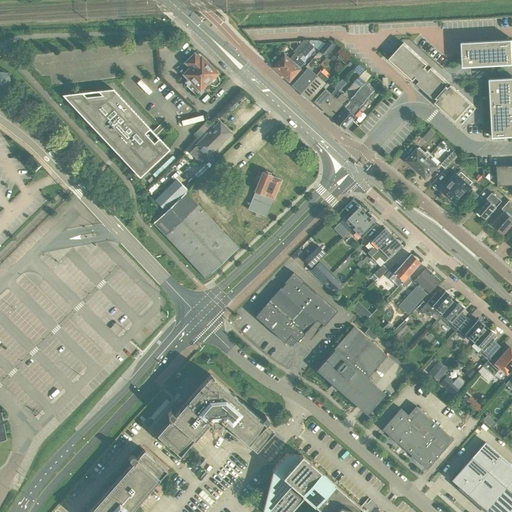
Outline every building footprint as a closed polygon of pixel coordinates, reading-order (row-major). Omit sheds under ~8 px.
[(290,58),(285,54),(273,67),(281,74),(309,42),(307,40),(303,40),(293,51),(294,53),(290,58)] [(321,50),(327,56),(336,47),(330,41),(321,50)] [(309,42),(281,74),(289,81),(300,68),(295,64),(303,55),(305,57),(314,46),(309,42)] [(437,96),(439,97),(448,88),(446,86),(449,83),(431,67),(429,70),(426,68),(429,65),(406,42),(391,58),(414,81),(417,78),(420,80),(417,83),(434,99),(437,96)] [(485,43),(485,55),(510,53),(509,42),(485,43)] [(485,55),(485,43),(460,44),(462,68),(486,66),(485,55)] [(336,55),(346,64),(351,58),(341,49),(336,55)] [(485,55),(486,66),(510,65),(510,53),(485,55)] [(210,84),(216,86),(219,82),(218,77),(216,75),(218,73),(201,57),(199,59),(195,54),(186,63),(191,68),(183,75),(186,80),(184,82),(187,84),(186,85),(195,95),(208,82),(210,84)] [(301,92),(316,75),(311,71),(307,75),(305,73),(294,85),(301,92)] [(315,82),(318,78),(316,75),(301,92),(309,98),(320,86),(315,82)] [(344,92),(340,89),(323,108),(330,115),(346,97),(349,100),(343,106),(344,107),(365,81),(358,76),(344,92)] [(511,76),(487,78),(488,90),(511,89),(511,76)] [(335,89),(331,93),(326,89),(315,101),(323,108),(340,89),(346,83),(342,80),(335,89)] [(355,107),(357,106),(359,107),(373,91),(367,86),(369,85),(365,81),(344,107),(333,120),(343,129),(358,113),(355,110),(357,109),(355,107)] [(441,99),(438,102),(462,124),(477,108),(452,86),(450,89),(448,88),(439,97),(441,99)] [(113,89),(62,95),(140,178),(170,150),(159,138),(153,143),(145,134),(150,128),(113,89)] [(488,90),(488,101),(511,99),(511,89),(488,90)] [(488,101),(489,114),(500,113),(511,112),(511,99),(488,101)] [(511,112),(500,113),(501,133),(511,132),(511,112)] [(501,133),(500,113),(489,114),(490,134),(501,133)] [(190,153),(200,163),(230,133),(220,123),(196,146),(190,153)] [(427,141),(434,134),(427,127),(420,135),(427,141)] [(427,150),(425,152),(420,147),(407,160),(417,169),(431,153),(427,150)] [(453,151),(441,164),(446,168),(458,156),(453,151)] [(426,178),(439,164),(433,159),(435,156),(431,153),(417,169),(426,178)] [(511,164),(511,165),(497,166),(498,185),(511,185),(511,184),(511,164)] [(248,210),(266,217),(281,180),(272,177),(271,173),(266,170),(263,172),(263,173),(258,171),(253,182),(258,184),(248,210)] [(472,186),(458,173),(442,190),(457,203),(472,186)] [(488,182),(479,174),(476,177),(479,180),(478,181),(484,186),(488,182)] [(155,198),(154,199),(165,211),(187,189),(176,178),(155,198)] [(154,222),(206,277),(238,247),(186,192),(154,222)] [(486,219),(502,201),(492,192),(476,210),(486,219)] [(505,211),(493,225),(503,234),(511,223),(511,206),(511,205),(511,201),(509,200),(502,208),(505,211)] [(349,231),(365,215),(361,210),(361,208),(359,206),(357,206),(356,205),(340,222),(349,231)] [(369,219),(365,215),(352,228),(362,237),(375,224),(374,223),(376,220),(372,216),(369,219)] [(376,247),(379,250),(379,249),(392,236),(383,227),(370,240),(368,242),(373,247),(367,253),(371,257),(377,251),(375,249),(376,247)] [(377,251),(371,257),(375,261),(379,257),(384,262),(386,260),(401,246),(400,245),(400,242),(398,239),(395,239),(392,236),(379,249),(379,250),(377,251)] [(317,245),(304,259),(312,267),(326,254),(317,245)] [(396,278),(398,276),(403,281),(407,277),(420,262),(411,254),(394,273),(395,273),(392,275),(396,278)] [(310,270),(323,282),(332,273),(331,274),(324,268),(321,271),(316,266),(320,261),(319,261),(310,270)] [(383,264),(373,274),(370,277),(373,280),(376,277),(378,278),(387,269),(383,264)] [(394,326),(407,313),(407,314),(427,293),(427,294),(439,280),(426,268),(414,281),(418,285),(399,306),(386,319),(394,326)] [(296,340),(298,341),(316,319),(324,326),(337,311),(293,272),(284,282),(285,283),(260,312),(260,319),(289,344),(293,343),(296,340)] [(332,273),(323,282),(334,293),(343,284),(342,285),(331,274),(332,273)] [(408,276),(401,284),(405,288),(412,280),(408,276)] [(438,317),(441,313),(442,314),(455,299),(445,291),(440,296),(436,292),(425,305),(427,306),(423,311),(430,317),(433,313),(438,317)] [(447,324),(455,331),(467,317),(461,312),(464,308),(455,299),(442,314),(450,321),(447,324)] [(466,336),(474,342),(487,328),(477,319),(474,323),(467,317),(455,331),(464,339),(466,336)] [(388,323),(382,329),(386,333),(392,327),(388,323)] [(392,334),(397,339),(408,328),(403,323),(392,334)] [(360,410),(366,415),(385,393),(379,388),(367,377),(387,355),(354,326),(315,370),(348,399),(360,410)] [(379,335),(370,327),(365,333),(374,341),(379,335)] [(497,336),(487,328),(474,342),(482,349),(479,352),(488,360),(490,358),(500,346),(493,340),(497,336)] [(511,367),(511,348),(509,347),(499,358),(498,357),(494,362),(490,358),(488,360),(482,366),(493,376),(500,368),(506,374),(511,367)] [(446,372),(436,363),(427,373),(437,382),(446,372)] [(171,419),(156,435),(180,456),(209,423),(213,425),(219,425),(223,422),(256,451),(274,430),(266,423),(268,421),(269,418),(264,414),(265,415),(261,419),(210,374),(175,414),(171,411),(172,410),(171,410),(167,414),(168,417),(171,419)] [(447,376),(440,383),(453,397),(466,383),(459,376),(453,382),(447,376)] [(463,405),(476,416),(483,407),(470,396),(463,405)] [(171,403),(168,400),(152,417),(155,421),(171,403)] [(416,406),(408,415),(400,408),(382,429),(394,439),(419,408),(416,406)] [(394,439),(427,468),(453,438),(419,408),(394,439)] [(149,427),(153,423),(148,419),(144,423),(149,427)] [(511,465),(485,442),(451,480),(458,486),(487,511),(511,511),(511,465)] [(131,511),(160,478),(167,470),(144,450),(136,458),(134,456),(132,455),(128,459),(133,462),(88,511),(131,511)] [(367,511),(302,455),(286,453),(273,468),(262,510),(265,511),(290,511),(304,496),(322,511),(367,511)] [(197,495),(211,508),(215,503),(209,495),(200,491),(196,495),(197,495)]
